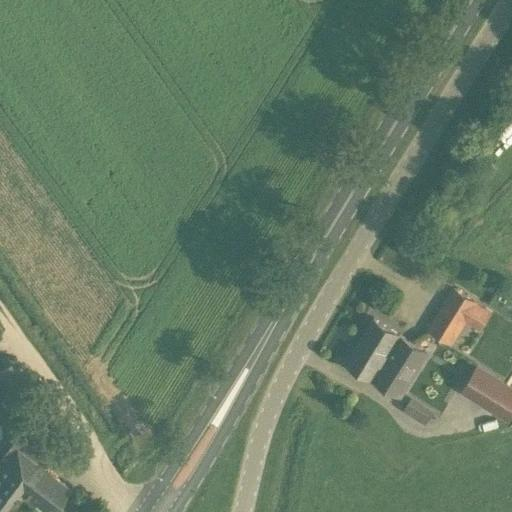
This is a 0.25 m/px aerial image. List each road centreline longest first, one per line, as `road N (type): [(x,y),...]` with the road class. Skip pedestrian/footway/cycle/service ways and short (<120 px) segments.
road 1 (unclassified): [(511,0),(299,351),(265,419),(242,511)]
road 2 (primary): [(301,275),(463,0)]
road 3 (primary): [(301,275),(142,511)]
road 4 (primary): [(171,511),(239,402),(301,275)]
road 5 (track): [(92,451),(0,322)]
